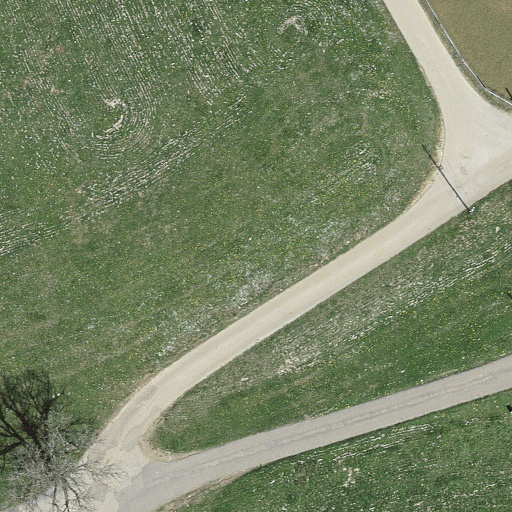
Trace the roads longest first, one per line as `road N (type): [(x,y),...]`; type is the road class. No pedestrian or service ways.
road 1 (track): [(74,511),(116,445),(218,365),(511,173)]
road 2 (track): [(76,511),(511,370)]
road 3 (track): [(511,154),(418,0)]
